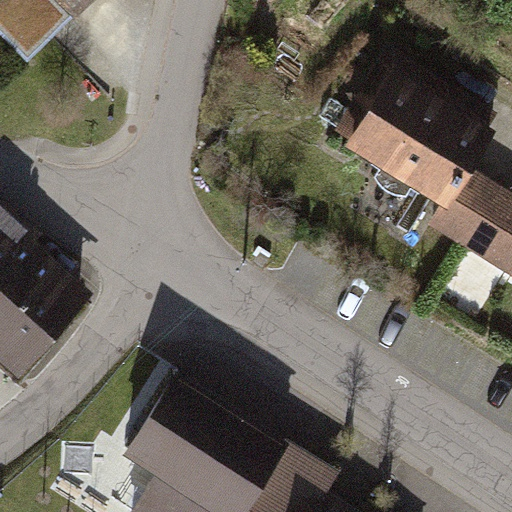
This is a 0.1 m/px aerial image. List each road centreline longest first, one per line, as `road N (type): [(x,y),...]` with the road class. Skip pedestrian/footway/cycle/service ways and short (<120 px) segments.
road 1 (residential): [(511,468),(150,241)]
road 2 (residential): [(0,439),(48,403),(107,324),(150,241)]
road 3 (residential): [(150,241),(202,0)]
road 4 (residential): [(150,241),(0,167)]
